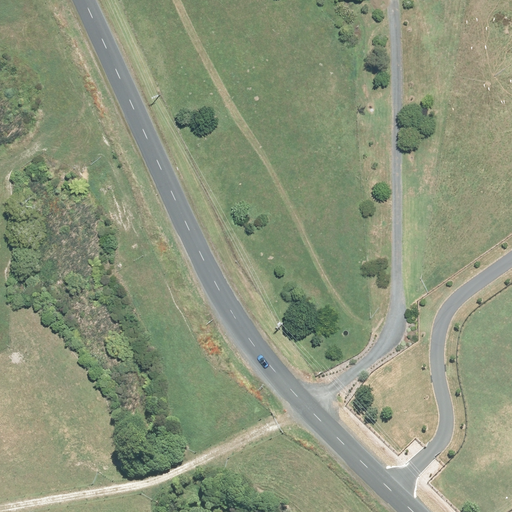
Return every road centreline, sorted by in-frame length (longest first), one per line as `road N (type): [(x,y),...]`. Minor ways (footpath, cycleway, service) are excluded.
road 1 (unclassified): [(84,0),(187,226),(254,345),(412,511)]
road 2 (track): [(0,509),(159,490),(314,414)]
